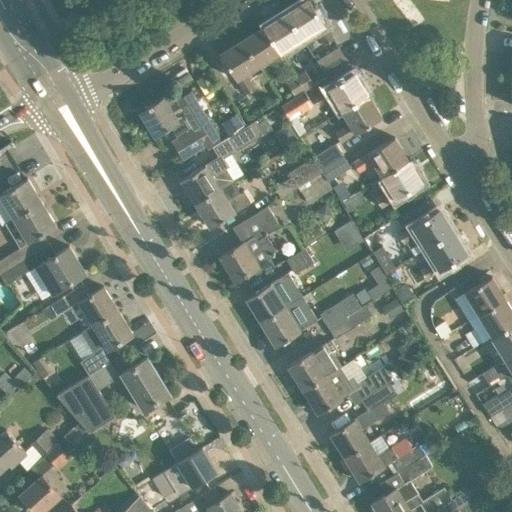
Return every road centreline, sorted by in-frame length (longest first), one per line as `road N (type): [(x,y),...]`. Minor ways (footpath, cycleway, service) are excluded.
road 1 (tertiary): [(312,511),(58,97)]
road 2 (residential): [(58,97),(238,0)]
road 3 (residential): [(350,0),(452,162)]
road 4 (residential): [(452,162),(476,130),(471,47),(478,0)]
